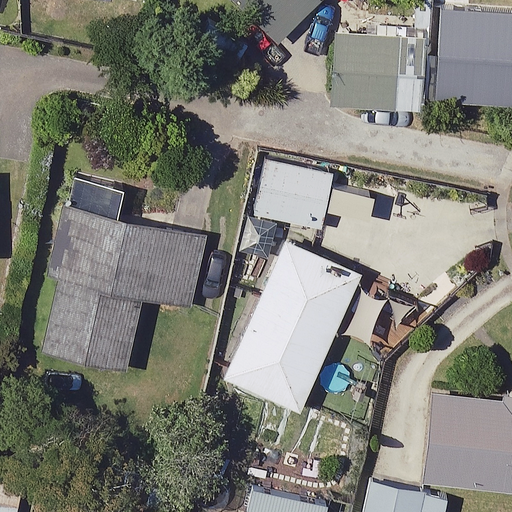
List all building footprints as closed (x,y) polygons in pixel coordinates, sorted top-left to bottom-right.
[(323,0),(239,0),(284,41),(323,0)] [(511,10),(446,7),(441,100),(511,103),(511,10)] [(431,37),(340,32),(336,104),(427,109),(431,37)] [(336,170),(271,156),(259,210),(324,224),(336,170)] [(210,232),(68,201),(52,273),(63,276),(47,346),(133,366),(149,296),(194,306),(210,232)] [(368,269),(291,235),(229,374),(306,408),(368,269)] [(511,395),(438,388),(429,480),(511,487),(511,395)] [(448,511),(453,494),(374,477),(366,511),(448,511)]
